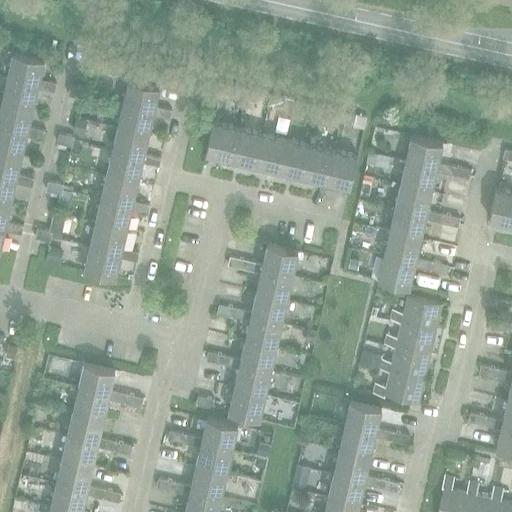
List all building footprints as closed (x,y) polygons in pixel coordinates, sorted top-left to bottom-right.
[(38,81),(39,77),(44,57),(13,50),(7,74),(38,81)] [(38,81),(7,74),(2,98),(32,105),(37,86),(53,90),(56,81),(39,77),(38,81)] [(154,109),(155,104),(159,84),(128,77),(123,101),(154,109)] [(234,93),(236,83),(222,80),(220,90),(234,93)] [(83,96),(85,86),(70,82),(67,92),(83,96)] [(259,99),(261,89),(247,86),(245,95),(259,99)] [(283,104),(285,95),(271,92),(269,101),(283,104)] [(306,110),(308,100),(294,97),(292,106),(306,110)] [(0,122),(27,129),(28,124),(32,105),(2,98),(0,105),(0,122)] [(154,109),(123,101),(117,125),(148,132),(153,113),(169,117),(171,108),(155,104),(154,109)] [(330,115),(332,106),(318,103),(316,112),(330,115)] [(354,121),(356,111),(342,108),(340,117),(354,121)] [(231,156),(238,126),(213,120),(206,150),(231,156)] [(27,129),(0,122),(0,147),(21,153),(26,134),(42,137),(45,128),(28,124),(27,129)] [(143,156),(144,152),(148,132),(117,125),(112,149),(143,156)] [(254,162),(262,131),(238,126),(231,156),(254,162)] [(71,143),(74,134),(58,130),(56,140),(71,143)] [(278,167),(285,137),(262,131),(254,162),(278,167)] [(436,165),(437,161),(442,140),(411,133),(406,158),(436,165)] [(302,173),(309,142),(285,137),(278,167),(302,173)] [(325,179),(333,148),(309,142),(302,173),(325,179)] [(511,157),(511,148),(505,146),(503,155),(511,157)] [(0,172),(16,176),(17,172),(21,153),(0,147),(0,172)] [(333,148),(325,179),(350,184),(357,154),(333,148)] [(143,156),(112,149),(106,172),(137,180),(142,161),(158,164),(160,155),(144,152),(143,156)] [(436,165),(406,158),(400,182),(431,189),(435,169),(452,173),(454,165),(437,161),(436,165)] [(454,165),(452,173),(468,177),(470,168),(454,165)] [(16,176),(0,172),(0,197),(10,200),(15,181),(32,185),(34,176),(17,172),(16,176)] [(132,203),(133,199),(137,180),(106,172),(101,196),(132,203)] [(60,191),(63,181),(47,177),(45,187),(60,191)] [(425,213),(426,208),(431,189),(400,182),(394,205),(425,213)] [(511,221),(511,189),(496,185),(489,216),(511,221)] [(132,203),(101,196),(95,220),(126,227),(131,208),(146,212),(149,203),(133,199),(132,203)] [(0,222),(5,224),(6,219),(10,200),(0,197),(0,222)] [(425,213),(394,205),(389,229),(420,236),(425,216),(441,220),(443,212),(426,208),(425,213)] [(443,212),(441,220),(457,224),(459,216),(443,212)] [(5,224),(0,222),(0,243),(4,228),(21,232),(23,223),(6,219),(5,224)] [(121,251),(122,246),(126,227),(95,220),(90,243),(121,251)] [(49,238),(51,229),(36,225),(34,235),(49,238)] [(414,260),(416,255),(420,236),(389,229),(383,253),(414,260)] [(262,261),(261,266),(292,273),(298,248),(266,241),(262,261)] [(121,251),(90,243),(84,268),(115,276),(120,255),(135,259),(138,250),(122,246),(121,251)] [(49,244),(46,258),(60,261),(63,247),(49,244)] [(414,260),(383,253),(378,278),(409,285),(413,264),(430,268),(432,259),(416,255),(414,260)] [(244,266),(246,258),(230,254),(228,263),(244,266)] [(287,297),(292,273),(261,266),(262,261),(246,258),(244,266),(260,270),(255,290),(287,297)] [(432,259),(430,268),(446,272),(448,263),(432,259)] [(251,309),(250,313),(281,321),(287,297),(255,290),(251,309)] [(401,318),(435,325),(441,300),(407,292),(403,310),(392,307),(390,317),(401,319),(401,318)] [(233,314),(235,305),(219,301),(217,310),(233,314)] [(276,344),(281,321),(250,313),(251,309),(235,305),(233,314),(249,318),(244,337),(276,344)] [(507,327),(509,319),(492,315),(490,323),(507,327)] [(429,350),(435,325),(401,318),(401,319),(397,335),(387,332),(384,342),(395,344),(395,342),(429,350)] [(240,356),(239,361),(270,368),(276,344),(244,337),(240,356)] [(424,374),(429,350),(395,342),(395,344),(392,359),(381,357),(379,367),(389,369),(390,366),(424,374)] [(222,361),(224,352),(208,349),(206,358),(222,361)] [(265,392),(270,368),(239,361),(240,356),(224,352),(222,361),(238,365),(233,385),(265,392)] [(109,392),(110,388),(114,367),(83,360),(77,385),(109,392)] [(496,374),(498,366),(481,362),(479,371),(496,374)] [(418,399),(424,374),(390,366),(389,369),(386,384),(375,381),(373,391),(384,394),(384,392),(418,399)] [(511,399),(511,369),(498,366),(496,374),(511,378),(507,398),(511,399)] [(109,392),(77,385),(72,409),(103,416),(108,397),(124,401),(126,391),(110,388),(109,392)] [(259,417),(265,392),(233,385),(228,410),(259,417)] [(126,391),(124,401),(140,404),(142,395),(126,391)] [(212,406),(214,397),(197,393),(195,402),(212,406)] [(376,430),(376,426),(381,405),(350,398),(345,423),(376,430)] [(503,417),(502,422),(511,424),(511,399),(507,398),(503,417)] [(98,439),(99,435),(103,416),(72,409),(66,432),(98,439)] [(484,422),(487,413),(470,409),(468,419),(484,422)] [(511,450),(511,424),(502,422),(503,417),(487,413),(484,422),(501,426),(496,447),(511,450)] [(202,436),(201,440),(232,447),(238,423),(206,415),(202,436)] [(376,430),(345,423),(339,446),(370,454),(374,435),(391,438),(393,430),(376,426),(376,430)] [(183,441),(185,432),(169,429),(167,437),(183,441)] [(393,430),(391,438),(407,442),(409,433),(393,430)] [(98,439),(66,432),(61,456),(92,463),(97,444),(113,448),(115,439),(99,435),(98,439)] [(226,471),(232,447),(201,440),(202,436),(185,432),(183,441),(200,445),(195,464),(226,471)] [(115,439),(113,448),(129,452),(131,443),(115,439)] [(365,477),(366,473),(370,454),(339,446),(334,470),(365,477)] [(87,487),(88,483),(92,463),(61,456),(56,480),(87,487)] [(310,465),(297,462),(293,482),(306,485),(310,465)] [(191,483),(190,488),(221,495),(226,471),(195,464),(191,483)] [(365,477),(334,470),(328,494),(359,501),(364,482),(380,486),(382,477),(366,473),(365,477)] [(463,511),(468,491),(466,490),(451,487),(454,476),(444,473),(441,485),(443,485),(436,511),(463,511)] [(173,488),(175,480),(158,476),(156,485),(173,488)] [(382,477),(380,486),(396,490),(398,481),(382,477)] [(488,511),(492,496),(490,496),(476,492),(479,481),(468,479),(466,490),(468,491),(463,511),(488,511)] [(87,487),(56,480),(50,504),(81,511),(86,492),(102,495),(104,487),(88,483),(87,487)] [(188,511),(216,511),(221,495),(190,488),(191,483),(175,480),(173,488),(189,492),(185,511),(188,511)] [(492,496),(488,511),(511,511),(511,500),(500,498),(503,487),(493,485),(490,496),(492,496)] [(104,487),(102,495),(118,499),(120,490),(104,487)] [(356,511),(359,501),(328,494),(324,511),(356,511)]
